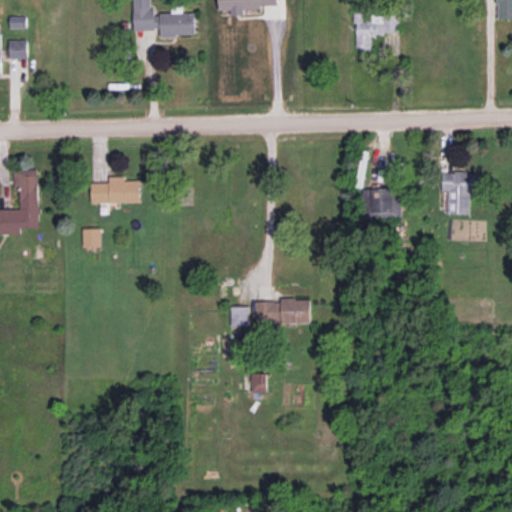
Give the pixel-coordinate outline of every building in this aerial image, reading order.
[(195,35),(195,12),(181,12),(181,6),(172,6),(172,13),(152,13),(151,0),(132,0),(133,29),(160,29),(160,36),(195,35)] [(278,0),(219,0),(219,9),(278,7),(278,0)] [(511,0),(497,0),(497,18),(511,18),(511,0)] [(398,14),(371,13),(371,20),(363,19),(363,10),(356,10),(355,50),(371,51),(371,33),(398,34),(398,14)] [(25,16),(10,16),(10,28),(22,27),(22,23),(25,23),(25,16)] [(27,39),(8,39),(9,58),(27,57),(27,39)] [(0,208),(0,233),(21,233),(20,227),(38,227),(38,169),(14,169),(14,185),(20,185),(20,208),(0,208)] [(479,172),(441,171),(440,191),(448,191),(447,213),(470,213),(470,193),(478,193),(479,172)] [(91,202),(140,201),(140,180),(124,180),(124,175),(109,175),(109,182),(91,182),(91,202)] [(401,216),(400,187),(367,188),(368,218),(401,216)] [(101,246),(101,228),(82,228),(83,246),(101,246)] [(256,301),(255,322),(310,323),(311,298),(281,297),(281,301),(256,301)] [(231,305),(231,325),(249,325),(250,305),(231,305)] [(267,372),(252,372),(251,392),(266,392),(267,372)]
